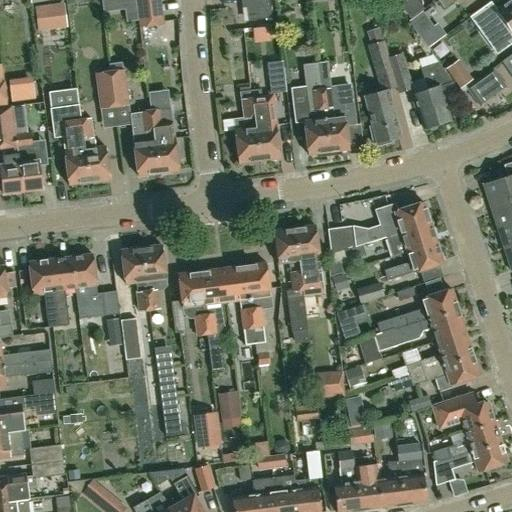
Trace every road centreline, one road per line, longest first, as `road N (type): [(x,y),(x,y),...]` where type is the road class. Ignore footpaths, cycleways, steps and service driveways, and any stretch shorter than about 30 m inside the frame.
road 1 (residential): [(215,207),(444,162)]
road 2 (residential): [(511,376),(444,162)]
road 3 (residential): [(0,230),(215,207)]
road 4 (residential): [(215,207),(191,0)]
